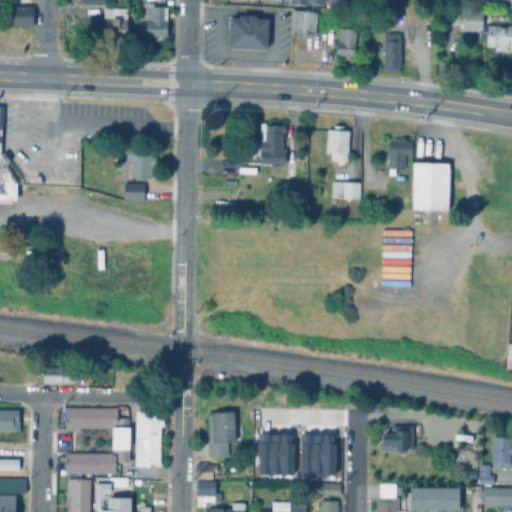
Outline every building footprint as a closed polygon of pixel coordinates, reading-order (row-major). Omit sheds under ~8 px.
[(27,0),(27,3),(30,3),(30,24),(7,23),(7,3),(8,3),(8,0),(27,0)] [(165,4),(164,34),(143,33),(144,0),(152,0),(152,3),(161,3),(161,4),(165,4)] [(125,5),(124,38),(91,37),(92,15),(101,15),(101,4),(125,5)] [(315,9),(313,33),(288,31),(290,7),(315,9)] [(511,22),(511,45),(511,48),(505,48),(494,48),(494,44),(485,44),(485,36),(477,36),(478,29),(456,28),(457,7),(481,8),(480,22),(511,22)] [(253,17),(265,18),(264,48),(226,47),(227,16),(237,17),(237,14),(253,15),(253,17)] [(354,26),(352,53),(347,53),(347,56),(337,56),(337,52),(334,51),(336,25),(354,26)] [(398,31),(399,65),(397,65),(397,70),(383,70),(383,64),(382,64),(381,36),(382,36),(382,25),(390,25),(390,26),(396,26),(397,31),(398,31)] [(283,123),(283,130),(280,130),(280,148),(283,148),(283,161),(257,161),(258,121),(263,121),(263,123),(283,123)] [(340,123),(340,128),(346,128),(345,159),(344,159),(343,162),(341,162),(341,165),(333,164),(333,158),(328,158),(329,150),(323,150),(325,127),(331,127),(331,123),(340,123)] [(397,136),(397,139),(409,139),(409,152),(402,152),(402,166),(392,166),(392,173),(386,173),(386,166),(385,166),(386,139),(390,139),(390,136),(397,136)] [(153,152),(153,163),(149,163),(149,174),(127,174),(128,158),(124,158),(124,144),(149,144),(149,152),(153,152)] [(0,156),(14,181),(13,202),(0,201),(0,156)] [(445,207),(409,207),(410,160),(446,160),(445,207)] [(357,180),(357,196),(329,195),(329,179),(357,180)] [(141,180),(141,198),(121,197),(121,180),(141,180)] [(92,278),(92,286),(91,286),(79,286),(79,284),(79,278),(92,278)] [(75,364),(75,381),(41,381),(41,365),(75,364)] [(0,407),(16,407),(16,418),(17,418),(17,428),(0,428),(0,407)] [(115,407),(115,426),(111,426),(76,426),(76,430),(63,430),(63,407),(115,407)] [(161,409),(161,424),(158,424),(158,464),(133,464),(133,408),(161,409)] [(226,454),(207,455),(205,410),(210,410),(210,409),(232,408),(233,439),(225,439),(226,454)] [(128,460),(115,460),(115,450),(111,450),(111,426),(115,426),(119,426),(119,417),(126,417),(126,424),(128,424),(128,460)] [(411,427),(411,447),(394,448),(394,443),(393,443),(393,448),(380,448),(380,441),(382,441),(381,430),(389,430),(389,421),(407,421),(407,427),(411,427)] [(511,445),(511,452),(508,452),(508,465),(489,464),(490,458),(488,458),(488,454),(490,454),(491,434),(509,434),(509,445),(511,445)] [(113,453),(113,472),(63,470),(63,450),(110,451),(110,452),(110,453),(113,453)] [(0,468),(0,457),(16,458),(16,469),(0,468)] [(215,462),(215,471),(210,471),(210,477),(194,477),(194,460),(206,460),(206,462),(215,462)] [(492,473),(492,482),(488,482),(488,484),(482,484),(482,482),(477,482),(477,462),(488,462),(487,473),(492,473)] [(23,478),(23,490),(12,490),(12,492),(13,492),(13,511),(0,511),(0,475),(23,475),(23,478)] [(88,480),(87,511),(67,511),(67,493),(65,492),(65,479),(65,477),(88,477),(88,480)] [(219,491),(219,499),(213,499),(213,500),(204,500),(204,504),(194,504),(194,493),(193,493),(194,478),(213,479),(213,490),(219,491)] [(108,480),(108,490),(103,491),(103,497),(100,497),(101,507),(105,507),(105,495),(129,494),(129,511),(96,511),(96,506),(94,506),(94,496),(93,496),(93,480),(108,480)] [(338,481),(338,493),(321,493),(322,481),(338,481)] [(393,486),(393,495),(397,495),(396,509),(404,509),(403,511),(373,511),(374,495),(377,495),(377,486),(377,481),(393,481),(393,486)] [(458,488),(458,508),(408,508),(408,486),(408,484),(458,485),(458,488)] [(511,486),(511,504),(481,503),(481,485),(511,486)] [(335,498),(335,511),(318,511),(319,498),(335,498)] [(287,506),(289,506),(289,501),(303,501),(303,511),(255,511),(255,509),(270,509),(270,499),(287,500),(287,506)] [(243,501),(243,511),(204,511),(204,506),(230,507),(230,500),(242,501),(243,501)]
